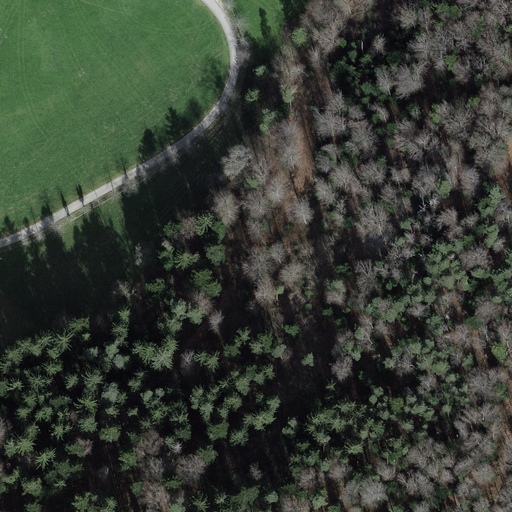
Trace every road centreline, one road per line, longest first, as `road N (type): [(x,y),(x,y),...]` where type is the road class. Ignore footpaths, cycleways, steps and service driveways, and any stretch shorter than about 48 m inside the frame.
road 1 (track): [(0,467),(75,445),(129,416),(294,202),(303,127),(286,30)]
road 2 (track): [(0,242),(54,218),(203,125),(224,99),(235,62),(224,21),(208,0)]
